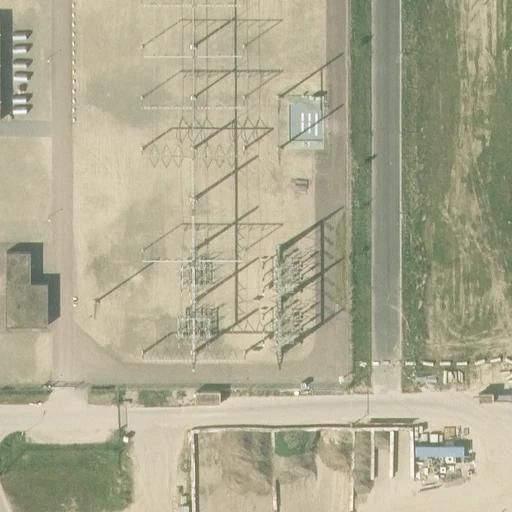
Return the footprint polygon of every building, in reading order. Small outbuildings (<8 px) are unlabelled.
[(21,70),(21,120),(48,120),(48,70),(21,70)] [(0,176),(0,204),(48,204),(48,176),(0,176)] [(0,251),(0,279),(48,280),(48,252),(0,251)] [(0,331),(0,359),(48,359),(48,331),(0,331)] [(164,390),(139,390),(139,405),(164,405),(164,390)]
